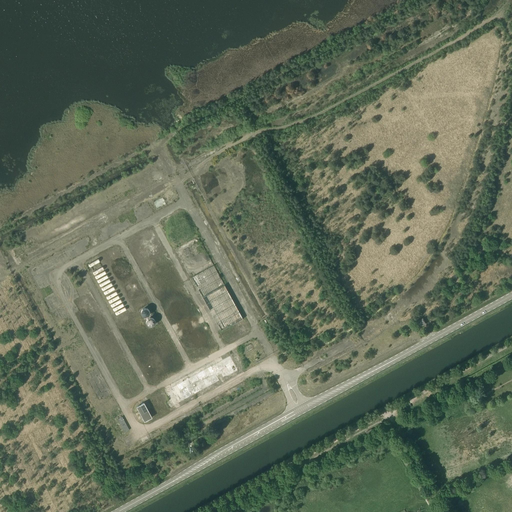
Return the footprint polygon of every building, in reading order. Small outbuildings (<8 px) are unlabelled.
[(153,201),(157,208),(165,204),(162,197),(153,201)] [(213,265),(209,268),(191,278),(220,331),(221,330),(232,325),(242,319),(224,285),(213,265)] [(423,318),(417,322),(420,328),(426,324),(423,318)] [(231,358),(165,388),(172,404),(220,382),(218,378),(223,376),(223,377),(237,371),(231,358)] [(243,383),(248,394),(254,391),(249,380),(243,383)] [(433,389),(402,405),(406,411),(436,394),(433,389)] [(136,407),(142,417),(144,421),(152,417),(144,403),(136,407)] [(117,418),(125,432),(129,429),(121,415),(117,418)] [(184,440),(188,446),(193,444),(189,437),(184,440)]
